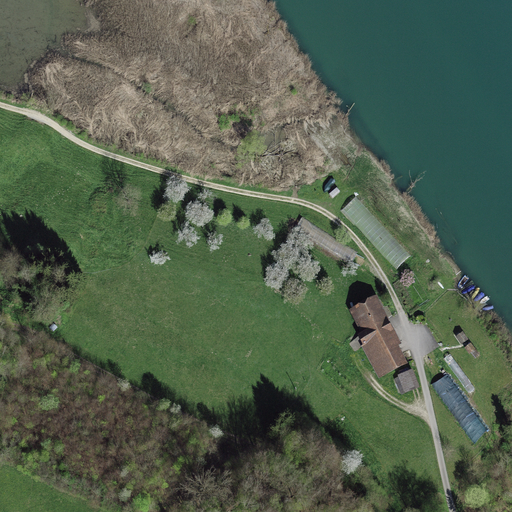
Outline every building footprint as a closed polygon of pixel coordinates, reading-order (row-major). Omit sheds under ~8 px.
[(342,209),(397,268),(412,254),(357,195),(342,209)] [(300,225),(330,251),(338,242),(307,216),(300,225)] [(392,345),(367,296),(339,310),(351,333),(347,336),(369,379),(398,364),(389,346),(392,345)] [(465,333),(456,337),(461,347),(470,342),(465,333)] [(453,370),(435,382),(474,440),(489,430),(464,394),(474,387),(451,353),(445,358),(453,370)] [(411,369),(395,376),(402,394),(418,388),(411,369)]
